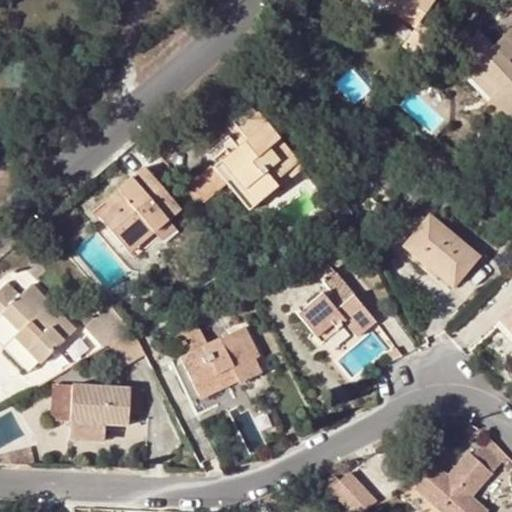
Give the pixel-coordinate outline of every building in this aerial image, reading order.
[(372,0),(416,31),(419,26),(435,0),(372,0)] [(437,39),(419,26),(416,31),(404,50),(419,62),(437,39)] [(497,92),(489,100),(511,122),(511,67),(508,63),(511,58),(511,31),(511,30),(492,48),(479,34),(474,34),(462,46),(462,53),(474,66),(473,67),(497,92)] [(465,74),(489,100),(497,92),(473,67),(465,74)] [(214,168),(226,182),(235,175),(257,203),(277,187),(274,182),(296,163),(255,115),(238,128),(246,140),(237,148),(242,153),(234,159),(230,154),(214,168)] [(378,134),(369,131),(360,160),(370,163),(376,144),(378,134)] [(394,150),(397,140),(378,134),(376,144),(394,150)] [(376,144),(370,163),(383,167),(390,163),(394,150),(376,144)] [(237,148),(230,154),(234,159),(242,153),(237,148)] [(222,187),(206,168),(186,186),(201,204),(222,187)] [(98,217),(124,246),(148,226),(152,231),(178,209),(144,169),(103,204),(108,208),(98,217)] [(235,175),(226,182),(249,210),(257,203),(235,175)] [(401,247),(429,270),(432,266),(454,284),(476,256),(426,216),(401,247)] [(148,226),(124,246),(127,252),(152,231),(148,226)] [(333,243),(319,256),(333,272),(347,260),(333,243)] [(333,272),(319,256),(298,272),(307,284),(316,276),(327,289),(329,292),(324,298),(321,294),(296,315),(320,342),(340,324),(337,320),(340,318),(344,321),(356,336),(374,322),(333,272)] [(432,266),(429,270),(451,288),(454,284),(432,266)] [(0,317),(16,334),(12,338),(39,365),(73,331),(30,286),(17,296),(5,284),(0,289),(0,317)] [(329,292),(327,289),(321,294),(324,298),(329,292)] [(131,328),(110,303),(82,329),(99,347),(103,344),(131,328)] [(511,311),(499,324),(511,338),(511,311)] [(0,317),(0,324),(12,338),(16,334),(0,317)] [(177,334),(187,356),(207,346),(196,324),(177,334)] [(511,338),(499,324),(494,329),(511,347),(511,338)] [(144,355),(131,328),(103,344),(118,368),(144,355)] [(207,346),(187,356),(170,365),(194,416),(224,401),(229,411),(238,406),(227,385),(237,379),(239,383),(259,373),(252,359),(256,357),(242,328),(207,346)] [(39,365),(12,338),(8,342),(33,369),(39,365)] [(385,356),(389,362),(400,358),(394,349),(385,356)] [(50,421),(69,422),(102,424),(126,425),(128,390),(52,387),(50,421)] [(128,390),(126,425),(141,426),(143,390),(128,390)] [(102,424),(69,422),(68,441),(102,443),(102,424)] [(0,463),(32,465),(29,448),(0,455),(0,463)] [(427,461),(398,493),(419,511),(485,511),(465,493),(485,471),(466,454),(445,477),(427,461)] [(325,486),(347,511),(354,511),(373,496),(348,467),(325,486)]
